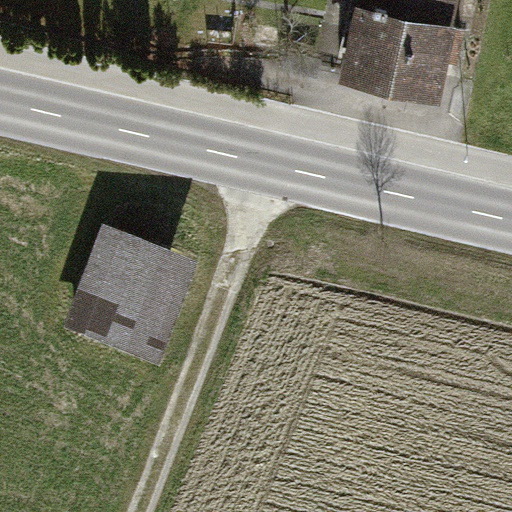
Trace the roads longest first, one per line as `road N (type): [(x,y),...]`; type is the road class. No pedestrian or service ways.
road 1 (tertiary): [(0,104),(511,223)]
road 2 (track): [(283,173),(148,511)]
